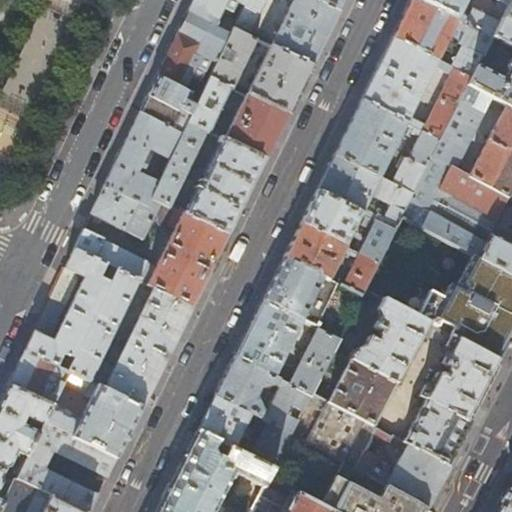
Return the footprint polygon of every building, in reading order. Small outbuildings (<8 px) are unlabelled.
[(246,0),(192,0),(175,36),(156,76),(190,94),(199,99),(209,78),(232,29),(246,0)] [(310,0),(246,0),(232,29),(246,36),(264,0),(292,0),(270,48),(310,67),(326,36),(337,13),(310,0)] [(343,0),(310,0),(337,13),(343,0)] [(410,0),(403,14),(391,38),(436,61),(449,35),(458,42),(458,44),(462,46),(450,68),(471,79),(477,68),(479,64),(490,42),(492,39),(492,37),(465,24),(414,0),(410,0)] [(414,0),(465,24),(464,14),(461,11),(466,0),(414,0)] [(511,0),(511,1),(502,20),(511,25),(511,0)] [(511,25),(502,20),(492,37),(492,39),(511,49),(511,60),(510,62),(509,62),(507,64),(507,66),(507,69),(507,70),(508,72),(503,82),(477,68),(471,79),(468,86),(501,104),(504,105),(511,109),(511,25)] [(254,40),(246,36),(232,29),(209,78),(228,88),(244,95),(286,115),(300,87),(310,67),(270,48),(246,93),(232,86),(254,40)] [(471,79),(391,38),(379,64),(360,101),(404,124),(419,132),(439,142),(468,86),(471,79)] [(497,46),(490,42),(479,64),(486,68),(497,46)] [(185,104),(190,94),(156,76),(151,85),(146,96),(190,118),(194,109),(185,104)] [(206,133),(228,88),(209,78),(199,99),(194,109),(190,118),(187,124),(205,132),(206,133)] [(498,110),(501,104),(468,86),(439,142),(430,158),(452,170),(487,104),(498,110)] [(272,144),(286,115),(244,95),(222,141),(264,161),(272,144)] [(142,104),(138,113),(171,131),(176,120),(186,125),(187,124),(190,118),(146,96),(142,104)] [(377,178),(404,124),(360,101),(345,131),(333,156),(377,178)] [(511,109),(504,105),(467,178),(506,199),(511,187),(511,109)] [(181,136),(171,131),(138,113),(119,153),(103,187),(146,208),(150,200),(158,183),(152,180),(149,186),(130,176),(146,145),(171,157),(181,136)] [(187,124),(186,125),(181,136),(171,157),(158,183),(150,200),(168,209),(205,132),(187,124)] [(430,158),(439,142),(419,132),(407,155),(409,155),(406,161),(402,159),(390,184),(411,195),(430,158)] [(246,197),(264,161),(222,141),(219,139),(182,215),(226,236),(246,197)] [(333,156),(327,169),(316,192),(359,214),(366,218),(393,232),(399,219),(411,195),(390,184),(377,178),(333,156)] [(467,178),(452,170),(430,158),(411,195),(399,219),(473,258),(511,278),(511,209),(509,215),(511,216),(511,227),(511,231),(511,248),(488,235),(506,199),(467,178)] [(146,208),(103,187),(89,214),(141,241),(154,215),(161,218),(160,223),(167,226),(168,223),(174,226),(154,269),(100,243),(101,240),(82,230),(77,241),(72,251),(136,281),(152,289),(191,308),(210,270),(226,236),(182,215),(168,209),(150,200),(146,208)] [(342,246),(359,214),(316,192),(307,208),(300,223),(342,246)] [(376,264),(393,232),(366,218),(361,226),(369,230),(360,246),(355,244),(352,251),(358,254),(376,264)] [(344,246),(342,246),(300,223),(290,242),(283,258),(327,280),(344,246)] [(113,368),(103,363),(108,353),(103,351),(136,281),(72,251),(35,327),(23,352),(56,368),(62,355),(71,360),(65,372),(66,373),(88,384),(140,409),(170,349),(191,308),(152,289),(113,368)] [(360,296),(376,264),(358,254),(342,287),(360,296)] [(342,287),(327,280),(283,258),(273,278),(261,302),(307,325),(315,330),(337,341),(360,296),(342,287)] [(511,348),(511,278),(473,258),(459,284),(464,286),(461,293),(451,287),(443,300),(430,293),(416,319),(497,360),(504,363),(511,348)] [(325,405),(370,427),(393,385),(395,385),(418,341),(426,337),(444,346),(445,354),(429,384),(426,383),(419,397),(424,399),(401,443),(449,467),(459,447),(472,424),(465,421),(479,394),(497,360),(416,319),(381,301),(376,312),(377,316),(371,328),(378,332),(373,341),(366,338),(361,348),(355,351),(353,354),(349,353),(346,359),(348,361),(325,405)] [(307,325),(261,302),(249,326),(232,359),(282,383),(290,368),(280,362),(300,327),(305,329),(307,325)] [(308,397),(337,341),(315,330),(287,386),(308,397)] [(50,407),(66,373),(65,372),(56,368),(23,352),(7,386),(50,407)] [(287,386),(282,383),(232,359),(223,377),(214,396),(249,414),(289,434),(308,397),(287,386)] [(125,440),(140,409),(88,384),(81,398),(87,401),(77,421),(50,407),(42,424),(116,459),(125,440)] [(40,427),(42,424),(50,407),(7,386),(0,400),(0,508),(2,503),(0,502),(0,484),(1,483),(0,482),(0,478),(4,469),(7,468),(15,452),(26,457),(37,434),(21,426),(24,419),(40,427)] [(246,420),(249,414),(214,396),(205,414),(196,433),(216,442),(227,448),(230,450),(246,420)] [(371,437),(373,429),(370,427),(325,405),(308,397),(289,434),(288,435),(304,443),(303,445),(355,470),(363,454),(369,443),(371,437)] [(289,434),(249,414),(246,420),(262,428),(247,458),(271,470),(288,435),(289,434)] [(116,459),(42,424),(40,427),(37,434),(26,457),(14,480),(13,481),(77,511),(89,511),(97,496),(71,484),(72,481),(67,478),(72,467),(104,483),(116,459)] [(373,429),(371,437),(402,452),(390,476),(374,469),(378,461),(363,454),(355,470),(365,475),(426,507),(427,508),(438,486),(449,467),(401,443),(373,429)] [(210,453),(216,442),(196,433),(177,471),(156,511),(212,511),(214,511),(217,511),(219,511),(221,507),(216,505),(232,473),(261,488),(265,480),(271,470),(247,458),(230,450),(227,448),(222,458),(210,453)] [(423,511),(426,507),(365,475),(357,490),(334,478),(319,508),(327,511),(423,511)] [(327,511),(319,508),(265,480),(261,488),(248,511),(327,511)] [(77,511),(13,481),(2,503),(0,508),(0,511),(77,511)] [(511,511),(511,489),(504,491),(492,511),(511,511)]
